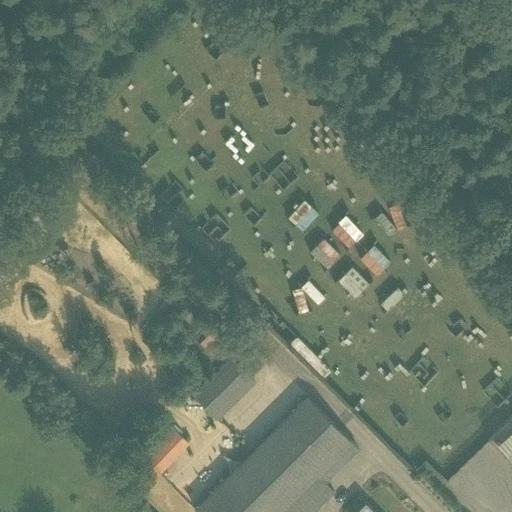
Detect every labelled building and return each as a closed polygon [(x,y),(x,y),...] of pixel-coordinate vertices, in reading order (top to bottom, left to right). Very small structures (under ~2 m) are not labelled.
[(180,324),(173,331),(207,366),(214,359),(180,324)] [(191,392),(217,418),(256,379),(231,354),(191,392)] [(305,395),(193,507),(197,511),(311,511),(333,490),(324,481),(357,448),(305,395)] [(189,443),(169,424),(124,470),(145,490),(189,443)] [(373,511),(364,502),(354,511),(373,511)]
